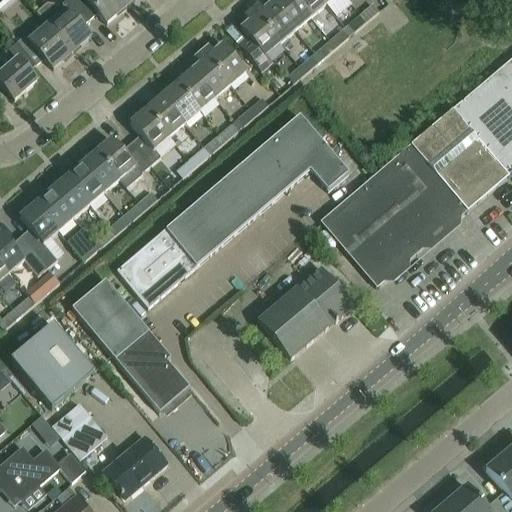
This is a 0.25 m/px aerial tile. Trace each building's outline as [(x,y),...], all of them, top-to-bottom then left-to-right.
[(47,27),(71,56),(72,56),(71,55),(89,40),(89,41),(90,40),(81,29),(89,22),(70,0),(67,0),(61,6),(58,9),(54,6),(47,5),(36,14),(47,27)] [(125,10),(116,0),(70,0),(89,22),(97,16),(106,26),(107,26),(106,25),(124,10),(125,11),(125,10)] [(116,0),(125,10),(125,9),(135,0),(116,0)] [(294,33),(309,19),(292,0),(277,0),(271,6),(294,33)] [(325,6),(319,0),(292,0),(309,19),(325,6)] [(294,33),(271,6),(263,12),(258,6),(251,12),(279,45),(294,33)] [(366,24),(378,14),(372,7),(359,17),(366,24)] [(260,74),(270,65),(264,58),(279,45),(251,12),(244,18),(249,24),(240,32),(250,43),(241,51),(260,74)] [(351,37),(354,34),(366,24),(359,17),(345,30),(351,37)] [(71,56),(47,27),(29,43),(24,37),(15,44),(35,67),(36,68),(43,61),(53,72),(53,71),(53,70),(70,55),(71,56)] [(335,50),(348,40),(351,37),(345,30),(329,43),(335,50)] [(320,63),(323,60),(335,50),(329,43),(317,53),(314,56),(320,63)] [(27,74),(35,67),(15,44),(7,52),(15,62),(3,72),(0,68),(0,87),(14,104),(36,84),(27,74)] [(245,74),(222,47),(213,55),(208,49),(201,55),(229,88),(245,74)] [(213,101),(229,88),(201,55),(194,61),(199,67),(191,74),(213,101)] [(305,76),(317,66),(320,63),(314,56),(311,59),(299,69),(305,76)] [(511,61),(320,225),(364,276),(377,291),(511,175),(511,61)] [(293,87),(305,76),(299,69),(286,80),(293,87)] [(213,101),(191,74),(183,81),(178,75),(170,81),(198,114),(213,101)] [(183,127),(198,114),(170,81),(164,87),(169,93),(160,100),(183,127)] [(183,127),(160,100),(152,107),(147,100),(140,107),(168,140),(183,127)] [(255,119),(267,108),(261,101),(249,112),(255,119)] [(150,169),(160,160),(153,152),(168,140),(140,107),(133,113),(138,119),(129,126),(140,138),(130,146),(150,169)] [(240,132),(243,129),(255,119),(249,112),(237,122),(234,125),(240,132)] [(299,118),(165,232),(165,233),(197,270),(309,173),(327,194),(349,176),(299,118)] [(224,145),(237,134),(240,132),(234,125),(231,127),(218,137),(224,145)] [(209,158),(213,155),(224,145),(218,137),(203,150),(209,158)] [(121,153),(111,141),(103,149),(97,143),(90,149),(118,182),(126,175),(133,184),(142,177),(141,176),(150,169),(130,146),(121,153)] [(103,195),(118,182),(90,149),(83,155),(88,161),(80,168),(103,195)] [(188,163),(194,171),(206,160),(209,158),(203,150),(200,153),(193,159),(188,163)] [(182,181),(194,171),(188,163),(176,173),(182,181)] [(103,195),(80,168),(72,175),(67,169),(59,175),(88,208),(103,195)] [(73,221),(88,208),(59,175),(53,181),(58,187),(50,194),(73,221)] [(73,221),(50,194),(42,201),(37,195),(30,200),(58,234),(73,221)] [(144,212),(157,202),(150,194),(138,205),(144,212)] [(47,271),(57,262),(43,246),(58,234),(30,200),(22,207),(27,213),(19,220),(29,232),(20,240),(47,271)] [(129,225),(144,212),(138,205),(123,218),(129,225)] [(114,238),(129,225),(123,218),(107,231),(114,238)] [(99,251),(114,238),(107,231),(92,244),(99,251)] [(165,233),(116,275),(148,311),(197,270),(165,233)] [(11,247),(0,236),(0,266),(8,276),(23,263),(37,279),(47,271),(20,240),(11,247)] [(84,251),(73,239),(67,244),(84,264),(99,251),(92,244),(84,251)] [(0,283),(8,276),(0,266),(0,283)] [(337,323),(353,309),(320,270),(257,324),(290,362),(328,330),(325,326),(331,321),(335,325),(337,324),(337,323)] [(171,362),(105,283),(71,312),(158,415),(188,390),(167,365),(171,362)] [(19,320),(35,306),(28,298),(12,312),(19,320)] [(0,329),(3,333),(19,320),(12,312),(0,322),(0,329)] [(51,412),(94,377),(52,327),(10,363),(51,412)] [(79,463),(107,439),(79,406),(51,430),(79,463)] [(40,420),(32,427),(38,435),(46,428),(40,420)] [(126,502),(167,467),(144,439),(103,474),(108,479),(126,502)] [(511,449),(503,457),(511,467),(511,449)] [(85,474),(69,456),(57,467),(45,453),(33,463),(22,451),(0,469),(0,492),(1,493),(7,488),(20,504),(59,471),(71,486),(85,474)] [(511,511),(511,467),(503,457),(485,472),(504,494),(494,502),(502,511),(511,511)] [(502,511),(494,502),(485,510),(466,488),(448,503),(455,511),(502,511)] [(87,511),(69,491),(57,502),(63,509),(59,511),(87,511)] [(455,511),(448,503),(438,511),(455,511)]
